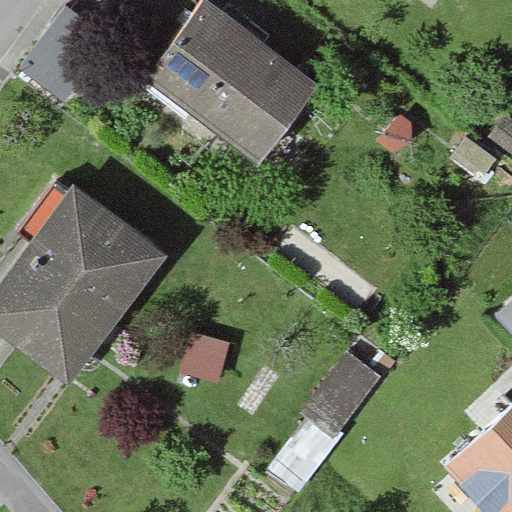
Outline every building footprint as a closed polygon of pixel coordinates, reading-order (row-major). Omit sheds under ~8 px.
[(200,0),(147,67),(255,153),(314,79),(214,0),(200,0)] [(69,4),(23,65),(65,96),(110,35),(69,4)] [(0,273),(0,325),(65,376),(164,250),(73,180),(0,273)] [(511,296),(495,311),(511,329),(511,296)] [(347,350),(303,408),(332,430),(376,371),(347,350)] [(511,396),(445,458),(494,511),(502,511),(511,503),(511,396)] [(511,511),(511,503),(502,511),(511,511)]
